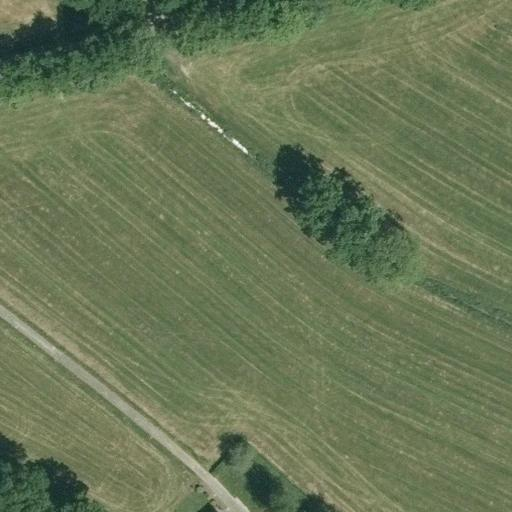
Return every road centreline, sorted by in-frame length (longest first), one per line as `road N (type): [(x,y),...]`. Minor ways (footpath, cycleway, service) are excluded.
road 1 (track): [(236,511),(190,463),(0,308)]
road 2 (unclassified): [(0,72),(277,0)]
